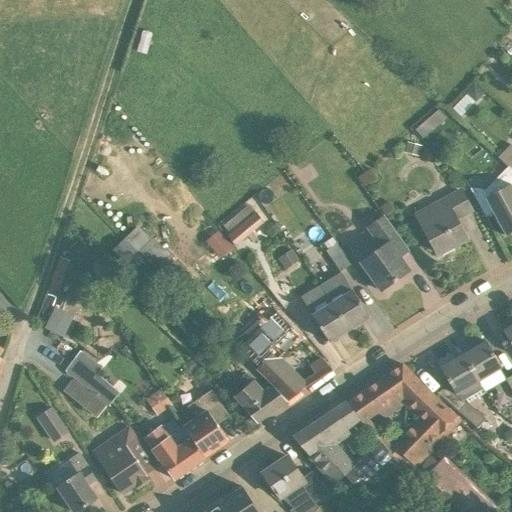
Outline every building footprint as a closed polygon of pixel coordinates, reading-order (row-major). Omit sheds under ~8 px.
[(146,54),(152,34),(143,31),(137,51),(146,54)] [(479,98),(484,93),(474,84),(466,94),(471,98),(479,98)] [(415,130),(423,139),(429,134),(421,125),(415,130)] [(419,156),(421,147),(407,144),(405,153),(419,156)] [(511,170),(511,146),(499,158),(511,170)] [(511,170),(494,186),(495,192),(477,201),(485,217),(493,213),(505,236),(511,232),(511,170)] [(438,254),(466,239),(456,220),(471,212),(460,192),(431,208),(437,219),(423,227),(438,254)] [(223,226),(229,234),(227,236),(235,246),(264,222),(255,213),(249,205),(223,226)] [(382,292),(398,281),(397,280),(409,271),(399,258),(409,251),(385,216),(369,228),(383,247),(361,263),(382,292)] [(212,251),(225,240),(218,231),(205,242),(212,251)] [(328,250),(336,244),(332,237),(323,243),(328,250)] [(340,272),(351,265),(336,244),(328,250),(326,251),(340,272)] [(299,259),(291,249),(278,260),(286,270),(299,259)] [(168,264),(158,254),(148,263),(158,273),(168,264)] [(67,262),(59,259),(49,287),(57,290),(67,262)] [(180,276),(170,266),(160,276),(170,286),(173,283),(180,276)] [(349,330),(369,318),(341,273),(333,278),(335,281),(323,288),(321,285),(321,286),(332,302),(349,330)] [(153,303),(167,289),(157,281),(143,295),(153,303)] [(349,330),(332,302),(321,286),(320,286),(322,289),(303,301),(329,343),(349,330)] [(78,287),(74,290),(82,302),(86,299),(78,287)] [(58,304),(47,325),(65,334),(76,313),(58,304)] [(238,348),(289,400),(305,389),(296,379),(278,359),(300,338),(276,312),(238,348)] [(511,326),(503,332),(511,346),(511,326)] [(478,382),(479,382),(501,369),(486,342),(463,355),(478,382)] [(485,394),(479,382),(478,382),(463,355),(439,369),(449,386),(436,394),(477,429),(485,419),(467,404),(485,394)] [(108,406),(119,392),(77,358),(66,372),(108,406)] [(324,360),(312,368),(319,380),(333,371),(331,369),(324,360)] [(239,378),(228,365),(214,377),(232,397),(234,396),(257,423),(286,402),(274,388),(263,396),(251,381),(252,380),(245,374),(239,378)] [(385,415),(401,404),(406,400),(424,420),(395,448),(414,466),(442,436),(445,438),(454,429),(445,420),(449,415),(402,366),(353,399),(353,401),(349,404),(363,420),(380,409),(385,415)] [(96,418),(106,406),(72,379),(63,391),(96,418)] [(185,429),(205,458),(228,442),(216,425),(228,416),(217,398),(210,390),(187,407),(195,418),(184,425),(186,427),(185,429)] [(163,393),(150,401),(156,411),(169,403),(163,393)] [(414,467),(414,466),(395,448),(391,452),(381,442),(363,420),(349,404),(353,401),(353,399),(347,403),(347,402),(293,439),(334,484),(344,475),(362,493),(391,466),(404,479),(415,468),(414,467)] [(53,407),(36,418),(53,443),(69,432),(53,407)] [(205,459),(205,458),(185,429),(186,427),(184,425),(182,427),(191,440),(177,451),(159,427),(145,438),(175,480),(205,459)] [(137,488),(149,479),(145,473),(154,466),(127,427),(92,451),(121,494),(134,485),(137,488)] [(73,511),(78,511),(97,499),(87,486),(96,479),(85,464),(85,463),(79,454),(69,461),(78,474),(57,488),(73,511)] [(304,480),(288,457),(263,474),(280,498),(293,489),(301,484),(310,497),(314,503),(327,494),(313,474),(304,480)] [(461,511),(490,511),(494,508),(444,461),(427,479),(461,511)] [(223,511),(258,511),(242,488),(218,504),(223,511)]
